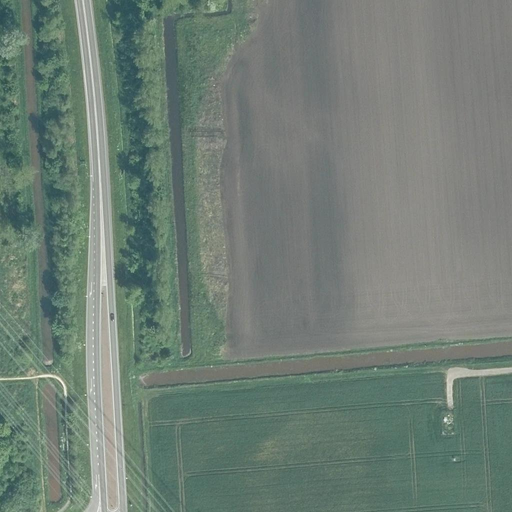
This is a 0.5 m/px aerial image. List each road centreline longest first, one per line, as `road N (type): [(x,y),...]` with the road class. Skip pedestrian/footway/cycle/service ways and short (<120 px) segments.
road 1 (trunk): [(103,261),(81,0)]
road 2 (trunk): [(122,511),(103,261)]
road 3 (trunk): [(103,261),(96,371),(104,511)]
